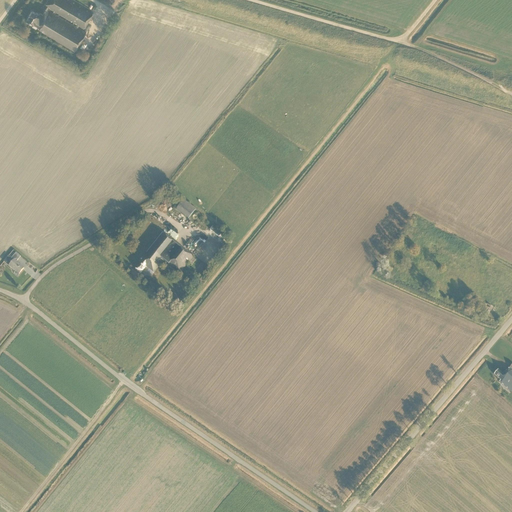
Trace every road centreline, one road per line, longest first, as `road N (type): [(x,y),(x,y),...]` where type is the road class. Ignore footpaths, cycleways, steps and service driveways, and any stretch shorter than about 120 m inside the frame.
road 1 (unclassified): [(314,511),(0,290)]
road 2 (unclassified): [(347,511),(511,319)]
